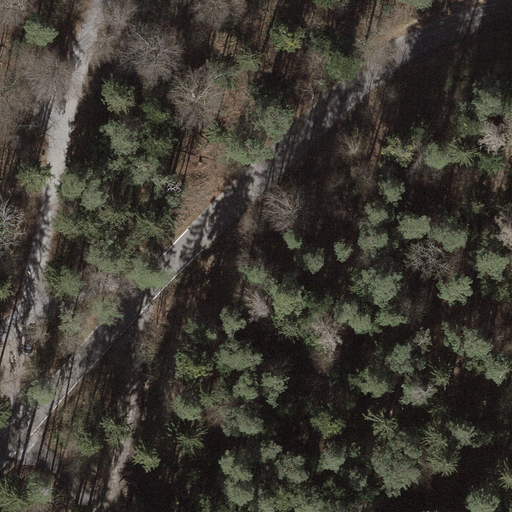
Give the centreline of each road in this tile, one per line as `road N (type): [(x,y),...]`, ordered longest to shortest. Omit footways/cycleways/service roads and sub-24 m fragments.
road 1 (residential): [(0,453),(163,271),(356,83),(440,33),(511,16)]
road 2 (track): [(106,511),(163,271),(28,316)]
road 3 (track): [(28,316),(70,92),(102,0)]
road 4 (track): [(94,511),(26,423),(14,385),(28,316)]
